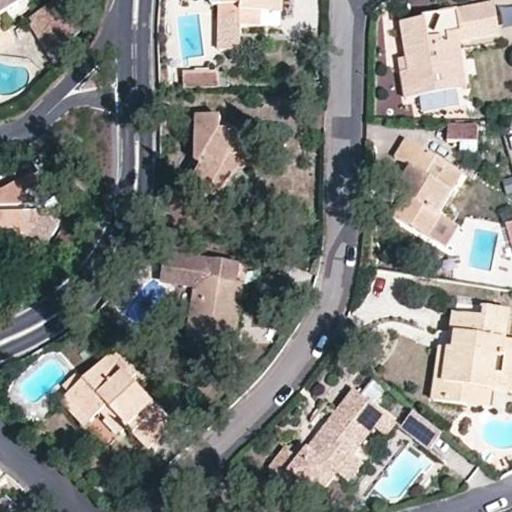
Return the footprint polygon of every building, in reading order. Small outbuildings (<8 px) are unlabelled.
[(0,0),(0,13),(2,16),(20,4),(17,0),(0,0)] [(58,0),(31,19),(34,24),(37,23),(41,22),(44,21),(46,22),(48,24),(51,25),(53,27),(54,31),(55,34),(56,38),(58,43),(57,46),(57,48),(59,56),(84,30),(60,0),(58,0)] [(214,0),(215,8),(222,9),(222,0),(214,0)] [(221,52),(241,53),(242,28),(262,28),(262,15),(272,14),(272,0),(222,0),(222,9),(221,52)] [(272,0),(272,14),(284,15),(284,0),(272,0)] [(469,30),(471,42),(500,37),(494,5),(423,17),(424,21),(401,25),(406,60),(415,58),(418,71),(404,74),(409,101),(457,92),(447,34),(469,30)] [(507,31),(511,29),(511,6),(502,9),(507,31)] [(58,68),(59,56),(57,48),(57,46),(58,43),(56,38),(55,34),(54,31),(53,27),(51,25),(48,24),(46,22),(44,21),(41,22),(37,23),(34,24),(30,25),(58,68)] [(447,34),(457,92),(468,90),(460,44),(471,42),(469,30),(447,34)] [(415,58),(406,60),(401,61),(404,74),(418,71),(415,58)] [(213,87),(213,75),(187,74),(187,87),(213,87)] [(192,186),(209,196),(230,158),(250,159),(252,134),(238,134),(222,133),(222,123),(222,120),(197,120),(195,166),(204,167),(195,182),(192,186)] [(485,144),(486,122),(458,121),(458,144),(485,144)] [(222,133),(238,134),(222,123),(222,133)] [(428,238),(441,217),(439,216),(463,176),(408,142),(396,160),(405,166),(410,169),(400,186),(411,193),(407,199),(396,218),(428,238)] [(230,158),(209,196),(215,200),(250,159),(230,158)] [(204,167),(195,166),(195,182),(204,167)] [(410,169),(405,166),(391,189),(407,199),(411,193),(400,186),(410,169)] [(0,230),(16,230),(29,237),(33,232),(42,236),(53,219),(46,215),(47,213),(32,213),(32,209),(38,208),(28,194),(42,184),(34,174),(7,192),(0,191),(0,230)] [(441,217),(428,238),(446,249),(459,228),(441,217)] [(242,266),(169,255),(166,260),(165,272),(186,290),(196,291),(189,340),(230,346),(242,266)] [(289,257),(268,255),(266,270),(287,273),(289,257)] [(236,347),(249,267),(242,266),(230,346),(236,347)] [(502,360),(504,342),(508,313),(486,311),(484,320),(458,316),(456,336),(450,335),(447,352),(450,352),(446,380),(436,378),(433,403),(468,408),(470,389),(494,393),(497,359),(502,360)] [(456,336),(458,316),(452,315),(450,335),(456,336)] [(494,393),(511,395),(511,342),(504,342),(502,360),(497,359),(494,393)] [(450,352),(447,352),(440,351),(436,378),(446,380),(450,352)] [(111,359),(125,374),(131,368),(117,353),(111,359)] [(108,407),(128,428),(151,451),(175,427),(125,374),(111,359),(110,357),(85,382),(77,374),(63,388),(70,396),(67,398),(91,424),(101,414),(108,407)] [(470,389),(468,408),(491,411),(494,393),(470,389)] [(338,476),(353,458),(376,430),(386,438),(396,425),(355,393),(307,451),(299,462),(291,454),(285,449),(269,468),(268,472),(268,476),(270,479),(278,486),(294,499),(305,486),(313,493),(319,485),(332,471),(338,476)] [(91,424),(67,398),(61,404),(86,429),(91,424)] [(108,407),(101,414),(121,435),(128,428),(108,407)] [(409,436),(421,421),(413,415),(401,429),(409,436)] [(429,452),(441,437),(421,421),(409,436),(429,452)] [(299,462),(307,451),(299,444),(291,454),(299,462)] [(353,458),(338,476),(349,485),(365,467),(353,458)] [(332,471),(319,485),(327,492),(338,476),(332,471)]
